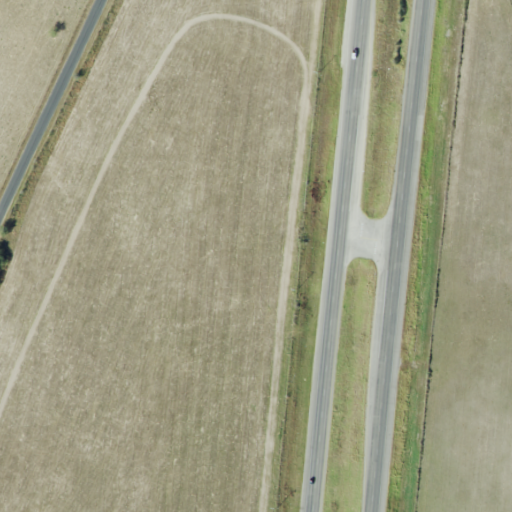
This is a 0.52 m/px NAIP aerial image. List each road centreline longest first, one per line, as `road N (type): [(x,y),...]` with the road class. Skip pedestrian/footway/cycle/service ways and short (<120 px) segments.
road 1 (primary): [(373,511),(422,0)]
road 2 (primary): [(363,0),(316,511)]
road 3 (residential): [(0,227),(105,0)]
